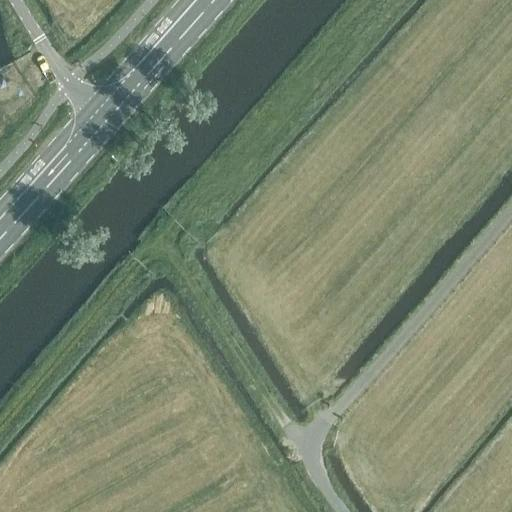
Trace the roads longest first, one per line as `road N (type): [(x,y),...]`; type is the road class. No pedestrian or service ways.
road 1 (track): [(165,243),(386,0)]
road 2 (primary): [(215,0),(100,129)]
road 3 (unclassified): [(100,129),(11,0)]
road 4 (primary): [(100,129),(0,235)]
